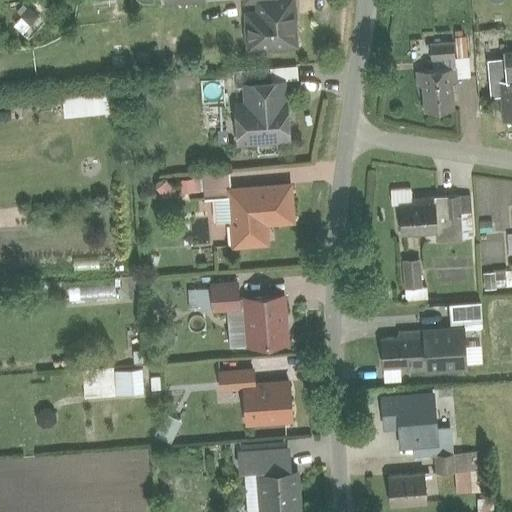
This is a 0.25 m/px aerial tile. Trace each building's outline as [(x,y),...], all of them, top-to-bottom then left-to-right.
[(241,17),(243,45),(300,41),(296,0),(251,0),(253,16),(241,17)] [(454,40),(427,42),(429,60),(456,58),(454,40)] [(511,50),(500,52),(502,79),(511,78),(511,50)] [(472,75),(471,56),(456,58),(456,68),(457,76),(472,75)] [(298,81),(297,63),(234,67),(235,86),(280,83),(298,81)] [(456,68),(419,71),(422,111),(454,108),(452,83),(458,83),(457,76),(456,68)] [(505,117),(511,116),(511,78),(502,79),(505,117)] [(280,83),(235,86),(236,103),(227,104),(229,138),(290,134),(287,101),(282,101),(280,83)] [(104,113),(104,90),(62,90),(62,114),(104,113)] [(224,169),(202,171),(202,176),(203,189),(203,194),(226,193),(226,185),(224,169)] [(202,176),(180,178),(181,191),(203,189),(202,176)] [(290,181),(226,185),(226,193),(230,246),(268,243),(266,222),(293,220),(290,181)] [(430,196),(431,201),(432,232),(433,240),(475,238),(473,194),(430,196)] [(431,201),(393,203),(395,234),(432,232),(431,201)] [(421,259),(399,260),(401,287),(422,286),(421,259)] [(238,279),(209,281),(211,306),(239,304),(238,279)] [(116,296),(115,283),(69,286),(70,299),(116,296)] [(283,293),(242,296),(246,346),(287,343),(283,293)] [(481,324),(479,302),(446,304),(447,326),(460,325),(481,324)] [(460,325),(463,367),(482,365),(481,342),(494,342),(492,323),(481,324),(460,325)] [(447,326),(419,327),(419,333),(421,364),(421,369),(463,367),(460,325),(447,326)] [(381,366),(421,364),(419,333),(380,336),(381,366)] [(140,366),(114,368),(116,395),(142,393),(140,366)] [(255,367),(219,369),(220,384),(243,382),(256,381),(255,367)] [(256,381),(243,382),(246,420),(291,417),(288,379),(256,381)] [(434,391),(376,395),(379,427),(395,425),(397,446),(413,445),(413,454),(437,452),(451,451),(449,424),(437,425),(434,391)] [(167,412),(155,432),(170,441),(182,422),(167,412)] [(289,444),(236,448),(238,472),(257,471),(290,468),(289,444)] [(438,470),(472,468),(470,449),(451,451),(437,452),(438,470)] [(290,468),(257,471),(259,511),(301,511),(298,467),(290,468)] [(427,471),(385,474),(387,502),(429,499),(427,471)] [(480,504),(479,511),(493,511),(493,503),(480,504)]
